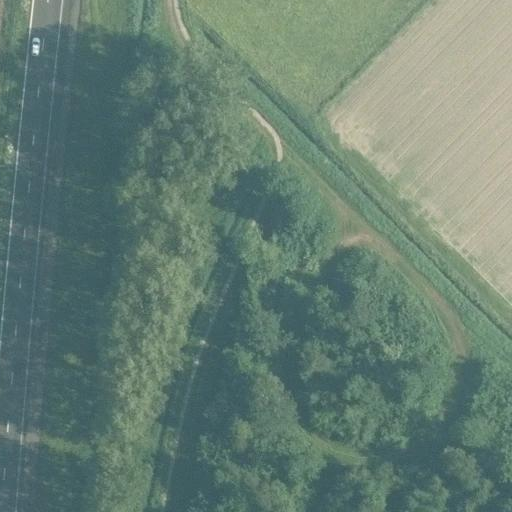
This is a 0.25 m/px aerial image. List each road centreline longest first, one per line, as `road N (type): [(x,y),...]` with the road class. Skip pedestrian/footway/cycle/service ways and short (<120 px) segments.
road 1 (track): [(267,142),(426,300),(455,361),(455,395),(426,442),(368,460),(334,454),(305,436),(288,405),(286,335),(303,296)]
road 2 (motorway): [(6,511),(52,0)]
